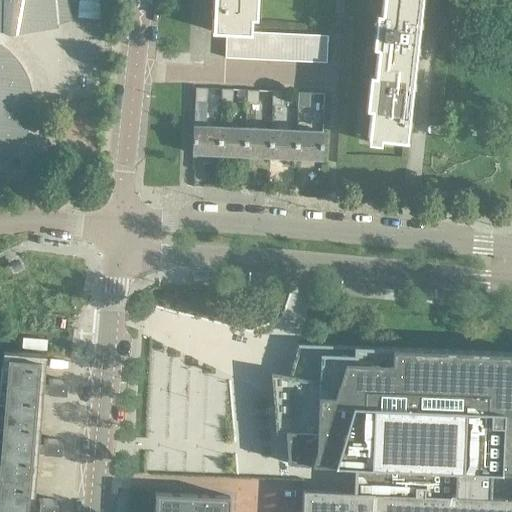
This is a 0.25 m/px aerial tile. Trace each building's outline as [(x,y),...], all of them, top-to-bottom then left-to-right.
[(0,0),(0,159),(7,153),(15,145),(22,133),(27,119),(28,105),(27,91),(23,77),(17,64),(10,56),(3,49),(0,46),(0,27),(5,29),(5,28),(13,29),(13,30),(22,29),(24,29),(32,28),(42,26),(52,24),(60,21),(68,16),(63,0),(0,0)] [(79,0),(79,15),(100,16),(100,0),(79,0)] [(250,32),(250,31),(251,0),(213,0),(211,31),(226,31),(238,32),(249,32),(250,32)] [(421,4),(384,1),(376,62),(414,66),(421,4)] [(226,31),(225,57),(237,57),(238,32),(226,31)] [(260,58),(261,31),(250,31),(250,32),(249,32),(248,58),(260,58)] [(274,32),(261,31),(260,58),(272,59),(274,32)] [(249,32),(238,32),(237,57),(248,58),(249,32)] [(274,32),(272,59),(284,59),(285,33),(274,32)] [(285,33),(284,59),(296,60),(297,33),(285,33)] [(297,33),(296,60),(308,60),(310,34),(297,33)] [(310,34),(308,60),(326,61),(327,35),(310,34)] [(376,62),(368,137),(405,141),(414,66),(376,62)] [(195,87),(195,101),(206,101),(207,87),(195,87)] [(233,89),(221,88),(220,102),(232,102),(233,89)] [(258,90),(247,89),(246,103),(258,104),(258,90)] [(284,90),(273,90),(272,104),(284,104),(284,90)] [(309,92),(298,91),(297,105),(309,106),(309,92)] [(220,126),(194,125),(192,153),(219,154),(220,126)] [(245,127),(220,126),(219,154),(244,155),(245,127)] [(271,129),(245,127),(244,155),(270,156),(271,129)] [(296,130),(271,129),(270,156),(295,157),(296,130)] [(323,131),(296,130),(295,157),(321,159),(323,131)] [(46,339),(22,337),(21,347),(45,349),(46,339)] [(511,352),(297,343),(288,375),(288,381),(289,381),(290,394),(272,395),(275,400),(276,400),(278,422),(277,422),(274,430),(275,432),(284,432),(287,463),(353,465),(353,463),(490,469),(490,471),(511,472),(511,352)] [(2,349),(0,374),(0,410),(40,414),(42,388),(47,389),(47,391),(65,392),(66,380),(48,378),(47,380),(42,379),(45,353),(2,349)] [(0,410),(0,469),(34,473),(37,448),(42,448),(42,450),(60,452),(61,439),(42,438),(42,440),(38,439),(40,414),(0,410)] [(300,511),(511,511),(511,498),(489,497),(490,471),(490,469),(353,463),(353,465),(352,491),(302,489),(300,511)] [(34,473),(0,469),(0,511),(25,511),(30,511),(31,508),(36,509),(36,510),(54,511),(55,499),(37,497),(37,499),(32,499),(34,473)] [(154,492),(153,511),(227,511),(228,496),(154,492)]
